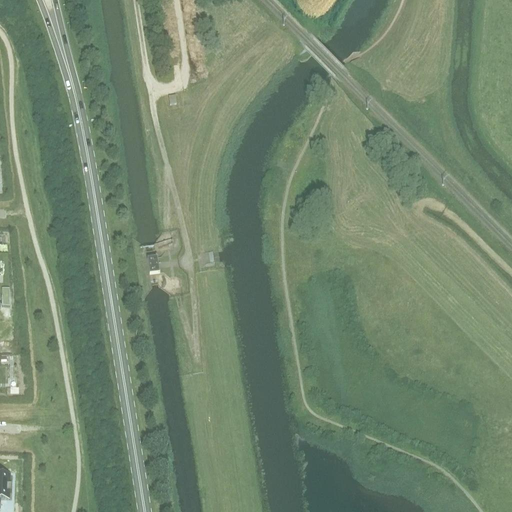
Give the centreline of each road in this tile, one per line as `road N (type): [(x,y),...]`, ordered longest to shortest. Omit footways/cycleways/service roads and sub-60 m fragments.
road 1 (unknown): [(0,26),(20,57),(18,116),(63,307),(83,457),(78,511)]
road 2 (primary): [(141,511),(64,58)]
road 3 (unclassified): [(206,408),(179,210),(134,0)]
